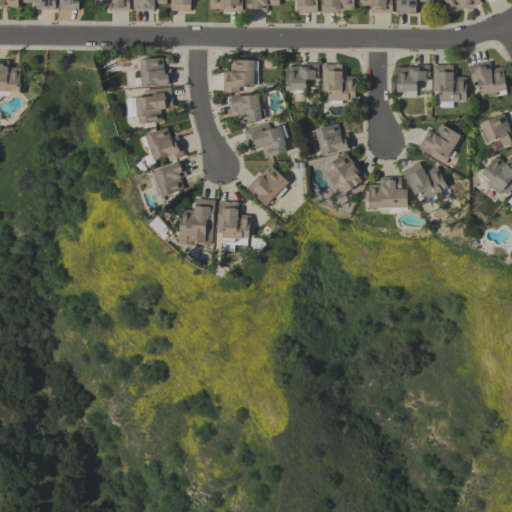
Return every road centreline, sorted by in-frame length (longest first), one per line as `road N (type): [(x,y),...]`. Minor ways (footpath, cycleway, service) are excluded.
road 1 (residential): [(0,38),(452,42),(511,24)]
road 2 (residential): [(194,40),(196,94),(220,170)]
